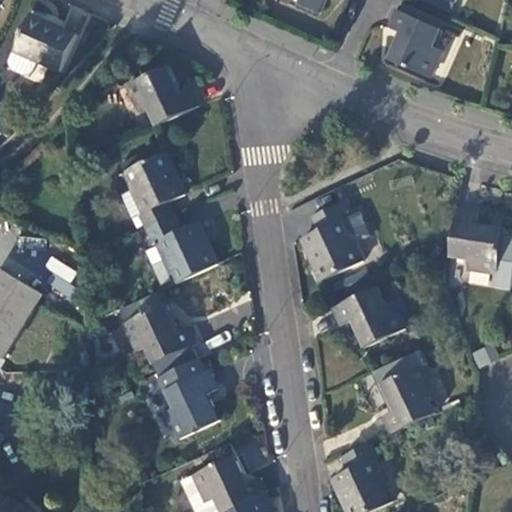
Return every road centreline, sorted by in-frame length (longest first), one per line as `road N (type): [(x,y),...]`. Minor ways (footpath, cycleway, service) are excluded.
road 1 (residential): [(282,68),(265,107),(260,155),(308,511)]
road 2 (residential): [(511,152),(282,68)]
road 3 (residential): [(282,68),(142,0)]
